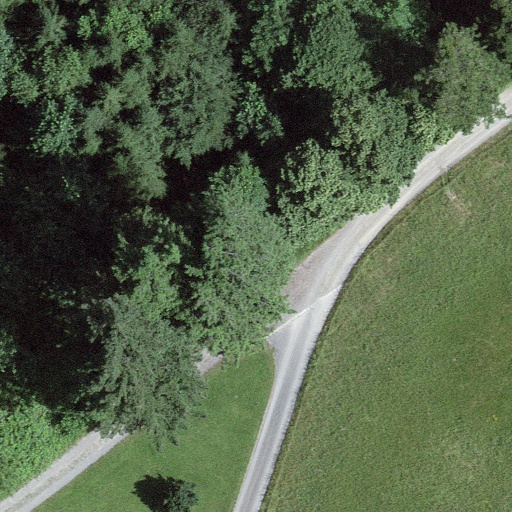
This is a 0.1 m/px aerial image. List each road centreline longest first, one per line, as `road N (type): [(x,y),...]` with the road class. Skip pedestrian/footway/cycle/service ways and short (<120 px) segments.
road 1 (unclassified): [(240,511),(332,252),(511,115)]
road 2 (track): [(332,252),(0,510)]
